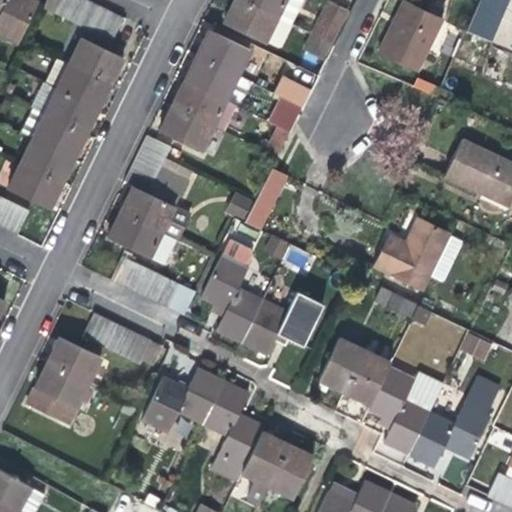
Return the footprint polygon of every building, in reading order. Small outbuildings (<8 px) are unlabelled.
[(34,0),(7,0),(3,10),(0,15),(0,34),(19,43),(38,2),(34,0)] [(60,0),(46,0),(43,7),(54,13),(60,0)] [(74,0),(60,0),(54,13),(66,18),(74,0)] [(88,0),(74,0),(66,18),(77,24),(88,0)] [(101,5),(89,0),(88,0),(77,24),(89,30),(101,5)] [(263,49),(268,40),(279,18),(242,0),(233,0),(230,8),(220,27),(263,49)] [(242,0),(279,18),(288,0),(242,0)] [(288,0),(279,18),(291,24),(302,0),(288,0)] [(394,19),(378,51),(417,70),(442,19),(403,0),(394,19)] [(489,41),(507,0),(478,0),(465,31),(489,41)] [(331,44),(347,13),(328,3),(312,33),(331,44)] [(112,11),(101,5),(89,30),(100,35),(112,11)] [(100,35),(96,45),(107,50),(124,17),(112,11),(100,35)] [(291,24),(279,18),(268,40),(279,46),(291,24)] [(192,39),(201,43),(207,30),(198,25),(195,34),(192,39)] [(237,75),(249,49),(208,29),(207,30),(201,43),(195,55),(237,75)] [(58,58),(69,63),(81,37),(70,32),(58,58)] [(312,33),(302,51),(321,61),(331,44),(312,33)] [(81,37),(69,63),(110,83),(115,73),(123,58),(107,50),(96,45),(81,37)] [(263,49),(275,55),(279,46),(268,40),(263,49)] [(183,80),(225,100),(237,75),(195,55),(189,68),(183,80)] [(45,83),(56,88),(69,63),(58,58),(45,83)] [(110,83),(69,63),(56,88),(98,108),(104,96),(110,83)] [(301,106),(310,89),(282,75),(274,93),(281,96),(301,106)] [(436,96),(440,87),(416,77),(413,86),(436,96)] [(171,105),(213,125),(225,100),(183,80),(177,93),(171,105)] [(33,108),(44,113),(56,88),(45,83),(33,108)] [(98,108),(56,88),(44,113),(85,133),(92,119),(98,108)] [(277,126),(289,132),(301,106),(281,96),(268,122),(277,126)] [(235,105),(225,100),(213,125),(223,130),(235,105)] [(201,150),(213,125),(171,105),(166,117),(159,130),(201,150)] [(32,138),(44,113),(33,108),(21,133),(32,138)] [(85,133),(44,113),(32,138),(73,158),(79,147),(85,133)] [(261,149),(276,157),(289,132),(277,126),(269,142),(266,140),(261,149)] [(164,158),(165,157),(170,146),(146,134),(141,146),(164,158)] [(32,138),(19,163),(61,183),(67,172),(73,158),(32,138)] [(511,163),(462,139),(444,176),(478,192),(480,187),(510,202),(511,198),(511,163)] [(164,158),(141,146),(135,158),(159,169),(160,166),(164,158)] [(177,174),(181,165),(165,157),(164,158),(160,166),(177,174)] [(159,169),(135,158),(129,169),(153,181),(159,169)] [(19,163),(7,188),(48,209),(55,196),(61,183),(19,163)] [(177,174),(160,166),(159,169),(153,181),(129,169),(123,181),(132,185),(127,195),(119,211),(177,239),(177,240),(190,214),(164,201),(177,174)] [(271,166),(254,201),(244,221),(259,228),(286,174),(271,166)] [(508,206),(510,202),(480,187),(478,192),(484,195),(508,206)] [(254,201),(237,192),(227,212),(234,216),(244,221),(254,201)] [(0,226),(5,229),(17,205),(6,199),(0,210),(0,226)] [(17,234),(29,210),(17,205),(5,229),(17,234)] [(164,264),(177,239),(119,211),(114,223),(107,237),(164,264)] [(429,273),(448,234),(449,233),(418,218),(410,233),(406,242),(389,234),(374,266),(422,289),(429,273)] [(448,234),(429,273),(443,280),(462,241),(448,234)] [(286,241),(274,235),(267,250),(278,255),(286,241)] [(221,254),(247,267),(253,256),(250,249),(229,239),(221,254)] [(303,270),(310,253),(289,244),(283,261),(303,270)] [(236,288),(247,267),(221,254),(201,296),(215,302),(226,308),(236,288)] [(133,261),(121,256),(110,280),(121,285),(133,261)] [(144,267),(133,261),(121,285),(133,291),(144,267)] [(156,273),(144,267),(133,291),(145,296),(156,273)] [(168,278),(156,273),(145,296),(156,302),(168,278)] [(179,284),(168,278),(156,302),(168,308),(179,284)] [(168,308),(184,315),(196,291),(179,284),(168,308)] [(392,292),(381,287),(374,300),(385,306),(392,292)] [(236,288),(226,308),(223,315),(216,329),(241,341),(262,300),(236,288)] [(287,312),(277,333),(288,339),(302,345),(323,304),(297,292),(287,312)] [(404,298),(392,292),(385,306),(398,312),(404,298)] [(411,318),(417,305),(404,298),(398,312),(411,318)] [(274,339),(277,333),(287,312),(262,300),(241,341),(267,354),(274,339)] [(215,302),(212,309),(215,311),(223,315),(226,308),(215,302)] [(424,325),(430,311),(417,305),(411,318),(424,325)] [(105,317),(93,312),(82,335),(94,341),(105,317)] [(117,323),(105,317),(94,341),(105,347),(117,323)] [(129,329),(117,323),(105,347),(117,352),(129,329)] [(140,334),(129,329),(117,352),(129,358),(140,334)] [(279,342),(285,345),(288,339),(277,333),(274,339),(279,342)] [(490,344),(469,333),(461,350),(482,360),(490,344)] [(143,359),(151,341),(152,340),(140,334),(129,358),(140,364),(143,359)] [(88,382),(100,356),(59,336),(53,349),(47,362),(88,382)] [(318,379),(320,380),(329,384),(335,387),(344,391),(364,350),(338,337),(318,379)] [(162,347),(151,341),(143,359),(153,364),(162,347)] [(390,362),(364,350),(344,391),(357,397),(370,404),(388,366),(390,362)] [(151,369),(153,364),(143,359),(140,364),(151,369)] [(68,424),(88,382),(47,362),(37,382),(27,404),(68,424)] [(381,414),(393,420),(403,400),(413,379),(388,366),(370,404),(368,408),(381,414)] [(187,389),(177,410),(202,422),(223,381),(210,374),(198,368),(187,389)] [(413,379),(403,400),(429,412),(442,383),(417,371),(413,379)] [(167,430),(177,410),(187,389),(162,376),(141,418),(167,430)] [(477,376),(464,403),(486,414),(499,386),(477,376)] [(329,384),(320,380),(317,386),(326,391),(329,384)] [(228,434),(238,414),(248,393),(235,387),(223,381),(202,422),(228,434)] [(429,412),(403,400),(393,420),(390,427),(383,441),(409,453),(429,412)] [(136,408),(124,402),(120,411),(132,416),(136,408)] [(454,424),(444,445),(470,457),(490,416),(486,414),(464,403),(454,424)] [(444,445),(454,424),(429,412),(409,453),(418,458),(434,465),(444,445)] [(238,414),(228,434),(211,469),(236,481),(241,472),(261,431),(263,426),(238,414)] [(393,420),(381,414),(378,421),(384,424),(390,427),(393,420)] [(267,484),(287,443),(275,437),(261,431),(241,472),(255,479),(246,497),(258,502),(267,484)] [(287,443),(267,484),(292,497),(313,455),(301,450),(287,443)] [(34,511),(44,493),(0,469),(0,501),(18,511),(34,511)] [(486,496),(498,501),(509,478),(505,476),(498,472),(486,496)] [(498,501),(509,507),(511,501),(511,478),(509,478),(498,501)] [(328,489),(341,495),(345,487),(332,481),(328,489)] [(358,493),(349,511),(380,511),(389,493),(376,487),(364,481),(358,493)] [(349,511),(358,493),(345,487),(341,495),(328,489),(317,511),(349,511)] [(389,493),(380,511),(411,511),(415,505),(403,499),(389,493)] [(18,511),(0,501),(0,511),(18,511)]
